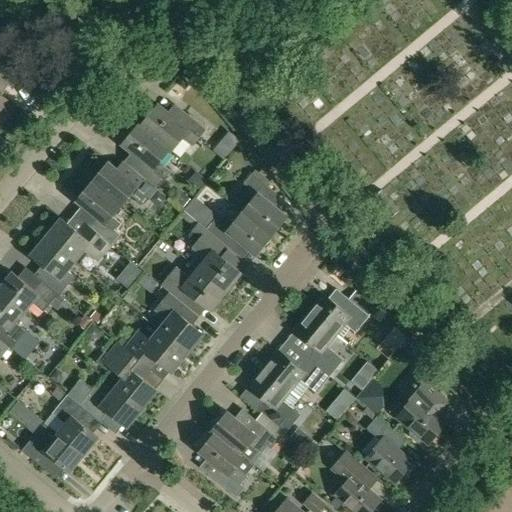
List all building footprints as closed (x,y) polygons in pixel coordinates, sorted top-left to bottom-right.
[(0,118),(12,102),(0,93),(8,82),(2,78),(9,68),(0,61),(0,118)] [(144,126),(174,151),(184,139),(194,147),(207,130),(187,114),(180,123),(160,107),(144,126)] [(174,151),(144,126),(144,127),(142,125),(125,146),(144,162),(139,169),(158,185),(170,171),(161,163),(170,151),(171,151),(173,153),(174,151)] [(158,185),(139,169),(137,171),(138,172),(131,181),(109,163),(95,180),(124,204),(131,196),(139,202),(144,196),(149,199),(158,189),(156,187),(158,185)] [(248,187),(243,193),(253,201),(244,212),(273,236),(288,218),(266,200),(274,191),(262,182),(265,178),(255,170),(252,174),(244,184),(248,187)] [(125,205),(95,180),(78,202),(99,219),(94,226),(115,243),(122,236),(117,232),(123,225),(115,218),(125,205)] [(391,218),(400,211),(383,190),(374,197),(387,213),(391,218)] [(207,229),(229,246),(235,239),(257,256),(272,236),(244,212),(235,223),(227,216),(221,224),(215,220),(207,229)] [(115,243),(94,226),(92,228),(91,227),(83,236),(63,219),(49,236),(78,260),(85,251),(96,261),(111,243),(114,246),(115,243)] [(190,262),(198,268),(228,292),(243,273),(222,256),(229,246),(207,230),(193,249),(198,253),(190,262)] [(78,260),(49,236),(33,256),(56,275),(49,283),(62,294),(76,277),(69,271),(78,260)] [(170,294),(193,313),(194,311),(184,303),(192,293),(213,311),(228,292),(198,268),(191,277),(178,267),(162,286),(171,293),(170,294)] [(62,294),(49,283),(48,285),(41,279),(33,289),(13,273),(0,288),(0,289),(27,312),(34,303),(45,312),(59,294),(61,295),(62,294)] [(27,312),(0,289),(0,322),(3,325),(0,328),(0,336),(14,348),(28,331),(18,323),(27,312)] [(161,329),(189,353),(204,335),(187,320),(193,313),(170,294),(157,310),(169,320),(161,329)] [(342,339),(351,328),(357,334),(371,316),(349,298),(341,308),(324,294),(309,313),(344,341),(342,339)] [(311,344),(303,354),(331,376),(344,359),(335,352),(344,341),(309,313),(295,331),(311,344)] [(128,346),(151,364),(155,358),(173,373),(189,353),(161,329),(152,341),(140,331),(128,346)] [(14,348),(0,336),(0,358),(1,360),(4,356),(7,359),(12,353),(9,351),(11,347),(14,349),(14,348)] [(104,361),(112,367),(124,377),(117,387),(144,409),(159,391),(140,375),(147,366),(148,367),(151,364),(128,346),(126,349),(119,343),(104,361)] [(279,350),(264,368),(300,397),(309,387),(318,394),(331,377),(331,376),(303,354),(295,363),(279,350)] [(368,362),(362,369),(373,378),(379,371),(368,362)] [(420,441),(422,438),(429,444),(448,422),(426,403),(438,390),(422,371),(416,363),(412,367),(415,370),(407,379),(412,383),(407,388),(416,395),(397,417),(413,431),(411,433),(411,436),(417,441),(420,441)] [(286,432),(302,414),(293,407),(300,397),(264,368),(249,386),(265,399),(257,409),(282,429),(286,432)] [(52,394),(63,403),(54,414),(66,424),(58,433),(86,456),(100,439),(79,422),(88,410),(81,405),(69,395),(58,387),(52,394)] [(81,405),(101,421),(109,412),(129,429),(144,409),(117,387),(116,387),(108,397),(96,387),(81,405)] [(348,407),(355,398),(345,390),(338,399),(340,401),(348,407)] [(268,445),(278,453),(291,437),(286,432),(282,429),(276,435),(257,420),(250,429),(229,411),(212,431),(242,454),(250,445),(261,454),(268,445)] [(416,466),(413,463),(398,451),(407,441),(378,416),(367,428),(378,438),(374,444),(375,449),(367,458),(397,483),(404,474),(407,476),(416,466)] [(58,433),(46,423),(24,450),(43,465),(51,455),(72,473),(86,456),(58,433)] [(242,454),(212,431),(215,434),(200,452),(222,469),(214,478),(238,498),(246,488),(242,485),(249,476),(237,467),(246,457),(242,454)] [(356,511),(371,511),(373,510),(375,511),(376,511),(384,503),(381,501),(382,500),(358,479),(366,470),(346,453),(333,468),(348,481),(336,494),(356,511)] [(303,504),(311,511),(321,499),(313,493),(303,504)] [(302,511),(288,499),(277,511),(302,511)] [(321,499),(311,511),(312,511),(320,511),(327,505),(321,499)]
